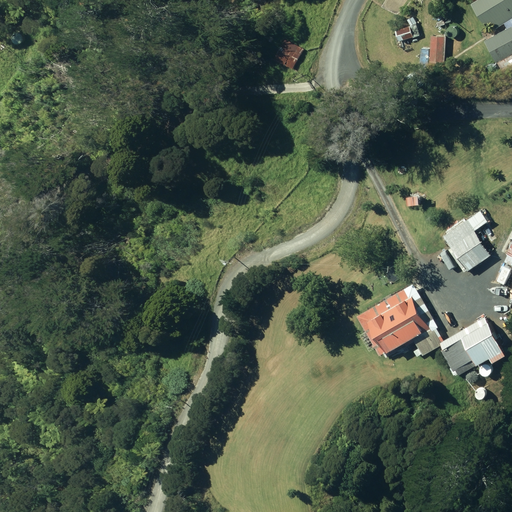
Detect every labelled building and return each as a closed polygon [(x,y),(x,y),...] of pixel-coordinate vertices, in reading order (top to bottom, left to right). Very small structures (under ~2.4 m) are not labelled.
[(493,23),(496,27),(511,17),(511,0),(477,0),(475,1),(490,25),(493,23)] [(398,28),(402,39),(422,32),(418,21),(398,28)] [(511,25),(488,39),(504,69),(511,64),(511,25)] [(433,61),(448,62),(449,34),(434,33),(433,61)] [(276,58),(295,68),(306,47),(287,37),(276,58)] [(474,216),(449,234),(473,267),(498,249),(474,216)] [(481,286),(486,292),(496,283),(492,278),(495,275),(488,267),(470,281),(477,289),(481,286)] [(442,342),(441,340),(445,338),(438,325),(439,324),(415,281),(359,312),(381,352),(388,349),(388,350),(398,344),(398,343),(414,334),(425,352),(442,342)] [(445,338),(441,340),(442,342),(443,343),(445,347),(444,347),(455,368),(457,367),(461,373),(490,356),(493,362),(498,359),(495,353),(497,352),(494,346),(503,341),(505,344),(511,339),(511,329),(510,329),(501,314),(491,319),(489,319),(486,315),(445,338)]
